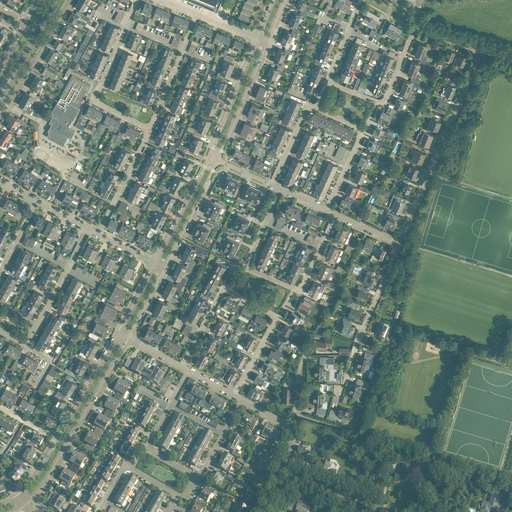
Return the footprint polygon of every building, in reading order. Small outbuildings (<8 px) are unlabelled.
[(190,0),(217,11),(221,0),(190,0)] [(306,3),(303,2),(299,0),(298,0),(296,6),(301,8),(300,11),(306,14),(316,18),(318,15),(313,13),(307,10),(308,9),(304,7),(306,3)] [(340,8),(345,0),(337,0),(334,5),(340,8)] [(351,1),(348,0),(345,0),(340,8),(346,11),(352,1),(351,1)] [(86,4),(79,1),(76,6),(82,10),(86,4)] [(252,11),(255,5),(245,1),(243,7),(252,11)] [(146,18),(144,24),(145,24),(147,25),(150,18),(148,17),(152,5),(145,3),(145,4),(142,2),(139,9),(142,11),(146,13),(144,17),(146,18)] [(126,11),(122,9),(122,10),(116,7),(115,10),(118,12),(124,15),(126,11)] [(160,19),(163,10),(157,7),(153,16),(160,19)] [(252,11),(243,7),(240,12),(250,16),(252,11)] [(91,19),(96,10),(93,9),(90,14),(87,13),(86,16),(90,18),(91,19)] [(90,18),(86,16),(77,11),(77,10),(75,14),(72,12),(70,16),(85,25),(87,23),(88,22),(90,18)] [(167,22),(170,13),(163,10),(160,19),(167,22)] [(368,24),(374,14),(368,11),(369,10),(368,10),(362,21),(368,24)] [(304,19),(306,14),(300,11),(299,14),(294,12),(291,18),(299,22),(300,22),(302,19),(304,19)] [(248,21),(250,16),(240,12),(238,17),(249,22),(248,21)] [(379,17),(374,14),(368,24),(374,27),(380,17),(379,17)] [(178,27),(182,18),(175,15),(171,25),(178,27)] [(85,25),(70,16),(67,21),(74,25),(75,23),(80,26),(82,27),(84,25),(85,25)] [(189,21),(182,18),(178,27),(186,31),(187,28),(186,28),(189,21)] [(297,25),(299,22),(291,18),(289,24),(294,27),(293,30),(299,32),(301,27),(297,25)] [(390,37),(396,27),(390,24),(391,23),(390,23),(384,33),(390,37)] [(74,27),(68,24),(66,26),(65,25),(62,30),(70,35),(72,32),(72,31),(74,27)] [(118,28),(111,24),(108,30),(116,33),(118,28)] [(202,36),(205,27),(198,25),(195,33),(202,36)] [(212,30),(205,27),(202,36),(209,39),(212,30)] [(401,30),(396,27),(390,37),(396,40),(402,29),(401,29),(401,30)] [(91,36),(94,30),(90,28),(89,28),(86,34),(91,36)] [(7,36),(7,35),(8,32),(2,29),(1,32),(0,32),(0,41),(1,40),(4,42),(7,36)] [(337,33),(332,31),(328,29),(327,32),(325,35),(335,39),(338,33),(337,33)] [(68,38),(70,35),(62,30),(59,36),(66,40),(65,41),(69,43),(71,40),(68,38)] [(114,39),(116,33),(108,30),(106,36),(114,39)] [(296,38),(299,32),(293,30),(292,33),(286,30),(283,37),(291,40),(293,36),(296,38)] [(376,39),(379,33),(375,31),(373,33),(370,31),(369,35),(376,39)] [(220,43),(223,35),(217,32),(213,40),(220,43)] [(142,37),(140,36),(132,33),(129,39),(137,42),(139,43),(142,37)] [(227,46),(230,38),(223,35),(220,43),(227,46)] [(335,39),(325,35),(324,39),(323,41),(333,45),(335,39)] [(114,39),(106,36),(103,42),(111,45),(114,39)] [(290,44),(291,40),(283,37),(281,43),(286,45),(285,48),(291,50),(293,45),(290,44)] [(62,42),(57,39),(53,46),(59,49),(61,45),(64,47),(65,44),(62,43),(62,42)] [(135,48),(137,42),(129,39),(127,45),(135,48)] [(235,40),(232,48),(239,51),(242,42),(235,40)] [(330,51),(333,45),(323,41),(322,44),(324,45),(323,48),(330,51)] [(109,51),(111,45),(103,42),(101,47),(109,51)] [(363,49),(364,47),(360,45),(355,43),(354,42),(352,49),(359,52),(360,48),(363,49)] [(420,43),(417,49),(424,52),(426,49),(430,50),(432,44),(427,42),(425,45),(420,43)] [(162,49),(164,50),(163,53),(171,56),(173,50),(163,46),(162,49)] [(289,56),(291,50),(285,48),(284,51),(279,49),(276,55),(284,58),(285,54),(289,56)] [(328,57),(330,51),(323,48),(322,51),(319,50),(318,53),(328,57)] [(51,49),(48,54),(54,58),(56,54),(60,57),(62,54),(57,51),(57,52),(56,52),(51,49)] [(77,61),(82,52),(78,49),(73,59),(77,61)] [(358,55),(359,52),(352,49),(349,55),(359,59),(360,56),(358,55)] [(428,54),(424,52),(417,49),(415,55),(420,57),(419,61),(424,63),(428,54)] [(444,53),(442,58),(441,60),(445,62),(446,59),(451,61),(454,52),(448,49),(446,54),(444,53)] [(132,54),(124,51),(122,57),(130,60),(132,54)] [(105,61),(107,55),(99,52),(97,58),(105,61)] [(171,56),(163,53),(162,56),(159,55),(158,58),(161,59),(169,62),(171,56)] [(328,57),(318,53),(315,62),(321,64),(323,61),(326,62),(328,57)] [(52,61),(54,58),(48,54),(45,60),(50,63),(50,64),(52,65),(55,67),(56,64),(54,62),(52,61)] [(393,58),(387,56),(382,54),(382,55),(383,55),(381,61),(391,65),(393,59),(393,58)] [(282,62),(284,58),(276,55),(273,61),(279,63),(278,66),(283,69),(286,64),(282,62)] [(357,64),(359,59),(349,55),(347,60),(357,64)] [(455,57),(453,64),(458,66),(458,64),(463,66),(466,57),(460,55),(458,59),(455,57)] [(127,66),(130,60),(122,57),(120,63),(127,66)] [(232,60),(225,57),(224,57),(223,60),(225,60),(222,66),(231,70),(234,64),(231,63),(232,60)] [(102,67),(105,61),(97,58),(94,63),(102,67)] [(191,59),(189,64),(197,68),(200,62),(191,58),(191,59)] [(77,61),(73,59),(69,66),(70,67),(72,68),(77,61)] [(166,68),(169,62),(161,59),(158,64),(166,68)] [(354,70),(357,64),(347,60),(345,66),(354,70)] [(391,65),(381,61),(379,64),(378,67),(388,71),(391,65)] [(425,63),(424,63),(419,61),(418,64),(412,61),(410,68),(417,71),(419,72),(420,69),(422,70),(425,63)] [(320,67),(321,64),(315,62),(312,67),(315,68),(313,71),(321,74),(323,68),(320,67)] [(102,67),(94,63),(92,69),(100,72),(102,67)] [(125,72),(127,66),(120,63),(117,69),(125,72)] [(58,72),(43,64),(39,70),(54,79),(56,75),(58,72)] [(164,73),(166,68),(158,64),(156,70),(164,73)] [(195,74),(197,68),(189,64),(187,70),(195,74)] [(229,76),(231,70),(222,66),(220,66),(216,76),(224,79),(225,75),(229,76)] [(280,78),(283,69),(278,66),(276,69),(271,67),(268,73),(276,76),(280,78)] [(352,76),(353,73),(354,70),(345,66),(342,72),(352,76)] [(388,71),(378,67),(377,69),(380,70),(378,73),(386,76),(388,71)] [(415,75),(417,71),(410,68),(407,74),(413,76),(411,79),(417,81),(419,76),(415,75)] [(98,78),(100,72),(92,69),(89,75),(98,78)] [(123,78),(125,72),(117,69),(115,74),(123,78)] [(164,73),(156,70),(154,76),(162,79),(164,73)] [(194,77),(195,74),(187,70),(184,76),(193,80),(194,80),(195,78),(195,77),(194,77)] [(318,80),(321,74),(313,71),(312,75),(310,74),(309,76),(318,80)] [(350,82),(352,76),(342,72),(340,78),(350,82)] [(275,80),(276,76),(268,73),(266,79),(271,81),(270,84),(276,87),(278,81),(275,80)] [(384,82),(386,76),(378,73),(377,77),(375,76),(373,78),(384,82)] [(447,76),(446,79),(448,80),(454,83),(456,79),(450,77),(451,74),(448,73),(447,76)] [(120,83),(123,78),(115,74),(112,80),(120,83)] [(52,124),(48,131),(49,132),(48,134),(55,138),(56,137),(58,138),(57,140),(64,143),(68,137),(71,138),(75,131),(69,128),(80,108),(78,108),(79,105),(83,99),(83,98),(81,97),(84,91),(87,92),(90,85),(91,85),(72,75),(68,82),(65,88),(58,100),(65,103),(64,106),(57,102),(50,114),(53,116),(49,123),(52,124)] [(43,80),(36,76),(33,81),(43,87),(44,85),(41,83),(43,80)] [(159,85),(162,79),(154,76),(151,82),(149,81),(147,84),(155,87),(156,84),(159,85)] [(190,86),(193,80),(184,76),(182,82),(181,82),(190,86)] [(223,82),(224,79),(216,76),(216,77),(215,79),(217,79),(214,85),(224,89),(226,83),(223,82)] [(316,86),(318,80),(309,76),(308,76),(306,82),(309,83),(316,86)] [(384,82),(373,78),(372,80),(373,81),(371,84),(381,88),(384,82)] [(420,83),(417,81),(411,79),(410,82),(405,80),(402,86),(409,89),(411,86),(417,88),(420,83)] [(118,89),(120,83),(112,80),(110,86),(118,89)] [(444,87),(441,94),(446,96),(446,95),(448,96),(448,97),(450,98),(450,97),(451,98),(456,87),(453,85),(454,83),(448,80),(446,83),(449,84),(447,88),(444,87)] [(43,87),(33,81),(29,87),(37,91),(39,88),(41,90),(43,87)] [(314,92),(316,86),(309,83),(307,86),(305,85),(304,88),(308,89),(313,91),(314,92)] [(154,90),(155,87),(147,84),(146,87),(149,88),(146,94),(154,97),(156,91),(154,90)] [(379,94),(381,88),(371,84),(369,90),(379,94)] [(189,89),(180,85),(180,86),(178,91),(186,95),(189,89)] [(221,95),(224,89),(214,85),(213,85),(212,86),(212,88),(213,88),(212,91),(210,91),(209,94),(216,98),(217,94),(221,95)] [(270,97),(273,91),(260,85),(257,92),(270,97)] [(412,90),(409,89),(402,86),(400,92),(405,94),(404,98),(409,100),(414,102),(416,98),(411,96),(411,94),(412,90)] [(185,98),(186,95),(178,91),(176,97),(184,101),(186,102),(187,99),(185,98)] [(26,92),(23,98),(30,102),(32,99),(34,100),(35,98),(37,99),(38,96),(32,93),(31,95),(26,92)] [(267,103),(270,97),(257,92),(255,98),(267,103)] [(152,103),(154,97),(146,94),(144,100),(141,99),(140,101),(147,104),(148,102),(152,103)] [(215,100),(216,98),(209,94),(207,98),(209,98),(208,102),(206,101),(205,103),(207,104),(216,108),(218,102),(215,100)] [(293,99),(291,103),(290,104),(298,108),(301,103),(301,102),(302,99),(291,95),(290,98),(293,99)] [(437,95),(433,104),(437,106),(435,109),(445,113),(449,104),(441,101),(443,97),(438,95),(437,95)] [(184,101),(176,97),(173,103),(181,107),(184,101)] [(30,102),(23,98),(19,104),(27,108),(25,111),(30,114),(32,111),(33,111),(34,109),(28,106),(30,102)] [(407,105),(409,100),(404,98),(402,101),(397,98),(394,105),(399,107),(402,108),(403,104),(407,105)] [(183,108),(181,107),(173,103),(171,109),(170,109),(176,112),(176,113),(180,115),(183,108)] [(213,114),(216,108),(207,104),(204,110),(202,110),(201,114),(208,117),(210,113),(213,114)] [(265,109),(252,104),(250,110),(262,115),(265,109)] [(296,113),(298,108),(290,104),(288,110),(296,113)] [(90,119),(95,109),(89,105),(84,115),(90,119)] [(97,122),(102,112),(95,109),(90,119),(97,122)] [(262,115),(250,110),(247,116),(260,122),(262,115)] [(296,113),(288,110),(285,115),(293,119),(296,113)] [(391,116),(387,114),(382,111),(381,114),(380,115),(381,115),(379,119),(388,123),(391,116)] [(178,116),(167,112),(165,118),(173,121),(176,122),(178,116)] [(207,119),(208,117),(201,114),(197,123),(208,127),(211,121),(207,119)] [(318,127),(322,117),(314,114),(309,123),(318,127)] [(109,126),(113,118),(107,115),(102,124),(105,125),(106,124),(109,126)] [(293,119),(285,115),(282,121),(288,123),(291,125),(291,124),(293,119)] [(438,119),(433,117),(432,116),(428,126),(433,128),(437,130),(441,122),(437,121),(438,119)] [(12,117),(9,122),(16,126),(18,127),(20,123),(24,126),(26,122),(20,119),(17,117),(16,119),(12,117)] [(325,130),(330,121),(322,117),(318,127),(325,130)] [(116,130),(120,121),(113,118),(109,126),(112,128),(112,129),(116,130)] [(171,127),(173,121),(165,118),(162,124),(171,127)] [(333,134),(338,125),(330,121),(325,130),(333,134)] [(16,132),(18,130),(19,128),(18,127),(16,126),(9,122),(6,127),(12,130),(16,132)] [(257,127),(245,122),(242,129),(255,134),(257,127)] [(206,133),(208,127),(197,123),(195,128),(189,126),(187,130),(193,133),(200,136),(202,132),(206,133)] [(168,133),(171,127),(162,124),(160,130),(168,133)] [(341,138),(346,128),(338,125),(333,134),(341,138)] [(120,141),(123,136),(129,139),(134,129),(128,126),(125,131),(124,132),(123,132),(122,133),(119,131),(117,135),(113,142),(119,145),(120,143),(120,141)] [(289,130),(288,129),(281,126),(278,132),(286,135),(289,130)] [(374,129),(372,134),(376,136),(375,139),(379,141),(380,138),(383,133),(386,135),(387,133),(388,132),(384,130),(381,129),(377,127),(375,130),(374,129)] [(427,130),(423,128),(421,127),(419,133),(422,134),(419,143),(424,145),(428,146),(433,135),(426,133),(427,130)] [(353,132),(346,128),(341,138),(341,139),(345,141),(345,139),(349,141),(353,132)] [(139,132),(134,129),(129,139),(135,142),(137,137),(140,131),(139,131),(139,132)] [(255,134),(242,129),(240,135),(252,140),(255,134)] [(3,132),(1,137),(13,144),(14,141),(12,140),(14,136),(11,135),(12,133),(6,130),(5,133),(3,132)] [(166,139),(168,133),(160,130),(158,136),(166,139)] [(306,131),(304,137),(311,141),(314,135),(306,131)] [(286,135),(278,132),(276,137),(284,141),(286,135)] [(199,138),(200,136),(193,133),(192,135),(194,136),(191,142),(200,146),(203,140),(199,138)] [(163,145),(166,139),(158,136),(155,141),(155,142),(163,145)] [(13,144),(1,137),(0,137),(0,143),(4,146),(6,143),(12,146),(13,144)] [(281,146),(284,141),(276,137),(273,143),(281,146)] [(309,146),(311,141),(304,137),(301,143),(309,146)] [(369,140),(366,147),(371,149),(372,150),(375,151),(377,148),(379,149),(382,143),(379,141),(375,139),(374,142),(369,140)] [(198,152),(200,146),(191,142),(189,148),(179,144),(177,148),(193,154),(194,151),(198,152)] [(279,152),(281,146),(273,143),(271,148),(279,152)] [(309,146),(301,143),(299,148),(306,152),(309,146)] [(239,159),(242,152),(238,150),(238,148),(235,147),(234,149),(235,149),(232,156),(233,156),(239,159)] [(127,158),(130,152),(122,148),(119,154),(127,158)] [(157,159),(160,153),(161,150),(157,148),(155,151),(153,150),(150,155),(157,159)] [(304,158),(306,152),(299,148),(296,154),(304,158)] [(425,154),(420,152),(412,149),(411,152),(413,153),(411,159),(417,161),(421,163),(425,154)] [(250,156),(242,152),(239,159),(247,162),(247,163),(250,156)] [(127,158),(119,154),(116,159),(124,163),(127,158)] [(9,170),(14,162),(7,158),(9,156),(6,155),(2,161),(4,163),(2,167),(3,167),(9,170)] [(157,159),(150,155),(147,161),(157,166),(159,160),(157,159)] [(371,162),(365,159),(361,157),(358,163),(361,165),(362,166),(362,165),(368,168),(371,162)] [(302,162),(299,160),(294,158),(291,164),(299,167),(302,162)] [(121,169),(124,163),(116,159),(113,165),(121,169)] [(190,169),(193,163),(185,159),(182,165),(190,169)] [(261,169),(264,162),(257,159),(253,166),(254,166),(261,169)] [(157,166),(147,161),(144,166),(151,170),(154,171),(157,166)] [(19,172),(23,165),(21,163),(20,165),(14,162),(9,170),(14,174),(15,174),(17,170),(19,172)] [(272,166),(264,162),(261,169),(268,172),(268,173),(272,166)] [(329,162),(326,168),(334,171),(337,166),(329,162)] [(296,173),(299,167),(291,164),(289,170),(296,173)] [(26,181),(31,172),(25,169),(26,166),(23,165),(19,172),(22,173),(19,177),(20,177),(26,181)] [(187,176),(190,169),(182,165),(178,172),(187,176)] [(148,176),(151,170),(144,166),(141,172),(148,176)] [(365,173),(363,172),(364,169),(357,166),(354,172),(357,173),(354,179),(359,181),(362,183),(364,178),(363,178),(365,173)] [(418,169),(414,167),(409,166),(407,171),(409,171),(408,176),(410,177),(415,178),(418,169)] [(105,175),(108,176),(108,177),(115,180),(118,175),(116,173),(117,170),(110,167),(105,175)] [(332,177),(334,171),(326,168),(324,173),(332,177)] [(294,179),(296,173),(289,170),(286,175),(294,179)] [(37,182),(41,175),(38,174),(37,176),(31,172),(26,181),(32,184),(32,185),(34,181),(37,182)] [(151,177),(148,176),(141,172),(140,174),(139,174),(138,177),(139,177),(138,178),(145,181),(144,183),(148,185),(149,183),(148,182),(151,177)] [(329,182),(332,177),(324,173),(321,179),(329,182)] [(46,178),(45,181),(42,179),(43,177),(41,175),(37,182),(39,184),(37,188),(37,187),(43,191),(48,183),(50,180),(46,178)] [(227,192),(233,178),(228,175),(227,177),(227,176),(224,183),(221,182),(218,188),(227,192)] [(291,185),(293,180),(294,179),(286,175),(284,181),(291,185)] [(181,187),(184,180),(176,176),(173,183),(181,187)] [(115,180),(108,177),(105,182),(112,186),(115,180)] [(400,177),(398,181),(401,181),(399,185),(399,186),(399,187),(399,188),(399,189),(400,189),(401,189),(399,193),(406,196),(408,193),(409,193),(412,186),(406,183),(407,180),(402,178),(400,177)] [(235,188),(238,182),(238,181),(238,180),(233,178),(227,192),(236,196),(238,190),(235,188)] [(327,188),(329,182),(321,179),(319,184),(327,188)] [(112,186),(105,182),(102,188),(110,192),(112,186)] [(143,186),(136,182),(133,188),(140,191),(143,186)] [(54,193),(58,185),(56,184),(55,187),(48,183),(43,191),(49,194),(49,195),(52,191),(54,193)] [(181,187),(173,183),(169,189),(178,194),(181,187)] [(324,193),(327,188),(319,184),(316,190),(324,193)] [(355,197),(359,189),(359,188),(349,184),(345,193),(355,197)] [(154,192),(156,189),(148,185),(147,188),(152,191),(149,196),(152,197),(154,192)] [(249,202),(255,188),(250,185),(249,187),(248,186),(245,193),(242,192),(240,198),(249,202)] [(373,191),(365,188),(360,185),(359,188),(359,189),(371,195),(371,194),(373,191)] [(373,191),(371,194),(376,196),(380,187),(375,185),(373,191)] [(107,197),(110,192),(102,188),(99,193),(107,197)] [(140,191),(133,188),(130,193),(138,197),(140,191)] [(257,198),(260,192),(259,191),(260,190),(255,188),(249,202),(258,206),(260,200),(257,198)] [(322,199),(324,193),(316,190),(314,195),(322,199)] [(68,204),(72,196),(66,193),(62,201),(68,204)] [(137,198),(138,197),(130,193),(127,199),(135,202),(137,198)] [(172,204),(175,198),(167,194),(164,200),(172,204)] [(391,199),(388,208),(392,209),(396,211),(400,212),(404,202),(406,199),(401,197),(393,194),(391,199)] [(79,200),(72,196),(68,204),(75,208),(79,200)] [(342,198),(339,205),(343,206),(342,208),(347,210),(349,206),(350,206),(351,207),(353,206),(354,205),(356,201),(346,196),(345,200),(342,198)] [(8,210),(13,202),(8,198),(5,202),(2,200),(0,202),(0,207),(1,209),(2,207),(8,210)] [(172,204),(164,200),(160,207),(168,211),(172,204)] [(219,213),(224,204),(218,201),(216,204),(210,201),(209,202),(208,201),(206,206),(219,213)] [(20,205),(13,202),(8,210),(15,214),(14,216),(17,218),(19,220),(24,213),(18,209),(20,205)] [(86,214),(90,206),(83,202),(79,210),(86,214)] [(289,218),(294,207),(291,206),(291,205),(289,204),(288,204),(288,205),(288,204),(288,205),(285,204),(284,204),(282,208),(282,209),(281,211),(282,212),(283,213),(284,212),(285,212),(288,214),(287,216),(287,217),(289,218)] [(97,209),(90,206),(86,214),(92,217),(97,209)] [(215,222),(219,213),(206,206),(203,211),(204,212),(204,213),(210,216),(209,219),(215,222)] [(300,210),(294,207),(289,218),(291,219),(292,217),(296,219),(298,214),(299,214),(299,213),(298,213),(300,210)] [(163,222),(166,216),(158,211),(155,218),(163,222)] [(248,221),(249,220),(242,217),(244,214),(238,211),(236,215),(237,215),(235,221),(247,227),(250,222),(248,221)] [(387,212),(384,218),(383,218),(380,224),(392,229),(396,221),(394,220),(394,219),(391,217),(393,214),(387,212)] [(36,214),(30,225),(33,227),(35,224),(38,226),(42,218),(36,214)] [(310,224),(314,216),(308,214),(307,216),(304,221),(310,224)] [(320,219),(314,216),(310,224),(312,225),(316,227),(320,219)] [(111,218),(107,227),(113,230),(118,222),(111,218)] [(163,222),(155,218),(151,224),(159,229),(163,222)] [(297,227),(299,221),(300,219),(297,218),(296,220),(295,223),(292,222),(291,224),(297,227)] [(48,235),(54,224),(49,221),(47,226),(43,224),(39,231),(48,235)] [(247,227),(235,221),(232,226),(231,226),(230,229),(235,232),(237,229),(243,232),(244,231),(245,232),(247,227)] [(124,236),(130,225),(127,223),(125,226),(122,224),(118,232),(124,236)] [(208,235),(212,227),(206,224),(205,227),(198,223),(198,224),(197,223),(194,228),(208,235)] [(57,240),(60,233),(56,231),(58,226),(54,224),(48,235),(57,240)] [(135,231),(131,229),(133,226),(130,225),(124,236),(131,239),(135,231)] [(340,227),(337,233),(347,238),(350,231),(339,226),(339,227),(340,227)] [(3,227),(0,231),(0,232),(8,236),(11,231),(3,227)] [(149,238),(152,231),(156,233),(157,231),(151,227),(146,236),(142,244),(149,248),(153,240),(149,238)] [(208,235),(194,228),(192,233),(193,234),(192,235),(199,238),(197,241),(203,244),(208,235)] [(66,244),(72,233),(67,230),(65,235),(60,233),(57,240),(66,244)] [(276,241),(279,235),(271,231),(269,238),(276,241)] [(76,235),(72,233),(66,244),(72,248),(76,241),(74,240),(76,235)] [(142,244),(146,236),(140,233),(135,241),(142,244)] [(347,238),(337,233),(334,238),(345,243),(347,238)] [(238,243),(232,240),(233,237),(227,234),(226,237),(227,238),(224,243),(224,244),(237,249),(239,244),(238,244),(238,243)] [(274,247),(276,241),(269,238),(266,243),(274,247)] [(373,244),(369,242),(369,240),(366,239),(367,240),(367,241),(363,239),(358,249),(361,250),(362,249),(365,251),(365,252),(370,254),(373,248),(371,247),(373,244)] [(235,254),(237,249),(224,244),(224,243),(223,243),(219,252),(225,255),(226,252),(233,255),(233,254),(235,254)] [(271,253),(274,247),(266,243),(263,249),(271,253)] [(88,258),(94,246),(89,244),(86,249),(85,248),(81,255),(88,258)] [(210,253),(205,250),(202,249),(196,246),(195,248),(187,245),(188,245),(185,251),(192,255),(194,252),(200,255),(203,254),(208,256),(210,253)] [(303,245),(300,251),(307,254),(308,254),(309,251),(310,248),(303,245)] [(342,250),(335,247),(331,245),(330,245),(331,245),(328,251),(339,256),(342,250)] [(97,263),(100,256),(96,254),(98,249),(94,246),(88,258),(97,263)] [(375,248),(371,257),(376,260),(378,257),(382,258),(385,250),(384,250),(385,249),(379,247),(378,250),(375,248)] [(30,261),(34,253),(26,249),(24,251),(22,250),(19,255),(27,259),(30,261)] [(268,258),(271,253),(263,249),(261,255),(268,258)] [(305,260),(307,254),(300,251),(298,250),(295,256),(297,256),(305,260)] [(191,259),(192,255),(185,251),(181,257),(181,258),(188,261),(187,264),(193,267),(196,261),(191,259)] [(339,256),(328,251),(326,257),(325,256),(330,259),(336,262),(339,256)] [(105,267),(112,256),(107,253),(104,258),(100,256),(97,263),(96,264),(99,266),(100,265),(105,267)] [(24,265),(27,259),(19,255),(16,260),(24,265)] [(266,264),(268,258),(261,255),(258,261),(266,264)] [(116,258),(112,256),(105,267),(114,272),(118,265),(114,263),(116,258)] [(302,266),(305,260),(297,256),(295,256),(292,262),(294,262),(302,266)] [(223,266),(226,261),(221,258),(219,263),(218,263),(215,261),(213,267),(215,268),(222,272),(225,267),(226,267),(223,266)] [(21,270),(24,265),(16,260),(13,266),(21,270)] [(263,270),(266,264),(258,261),(255,267),(263,270)] [(123,276),(129,265),(125,262),(122,267),(118,265),(114,272),(123,276)] [(302,266),(294,262),(292,268),(299,272),(302,266)] [(190,273),(193,267),(187,264),(185,267),(178,263),(178,264),(175,270),(183,274),(185,270),(190,273)] [(333,268),(327,265),(322,263),(323,264),(320,269),(330,274),(333,268)] [(49,264),(46,269),(55,273),(57,268),(57,269),(58,268),(49,264)] [(134,267),(129,265),(123,276),(132,281),(136,274),(131,272),(134,267)] [(19,275),(21,270),(13,266),(11,271),(19,275)] [(222,272),(215,268),(212,274),(219,278),(222,272)] [(297,277),(299,272),(292,268),(289,274),(297,277)] [(372,271),(367,269),(365,268),(362,275),(365,276),(362,283),(371,287),(376,277),(370,275),(372,271)] [(52,279),(55,273),(46,269),(43,274),(52,279)] [(330,274),(320,269),(317,275),(321,277),(328,280),(330,274)] [(181,277),(183,274),(175,270),(172,276),(171,276),(179,280),(177,282),(184,286),(187,280),(181,277)] [(49,284),(52,279),(43,274),(41,280),(49,284)] [(219,278),(212,274),(208,279),(216,284),(219,278)] [(294,283),(297,277),(289,274),(286,280),(294,283)] [(9,275),(6,280),(14,284),(17,279),(9,275)] [(74,277),(71,282),(79,286),(82,281),(74,277)] [(216,284),(208,279),(205,285),(213,289),(216,284)] [(11,290),(14,284),(6,280),(3,285),(11,290)] [(46,289),(49,284),(41,280),(38,285),(46,290),(46,289)] [(324,286),(318,284),(314,281),(313,282),(314,282),(312,288),(322,292),(324,286)] [(76,292),(79,286),(71,282),(68,288),(76,292)] [(122,290),(124,286),(117,282),(113,291),(125,296),(127,292),(122,290)] [(181,291),(184,286),(177,282),(176,285),(168,282),(169,282),(166,288),(174,292),(175,288),(181,291)] [(367,288),(362,286),(359,284),(357,289),(360,290),(357,297),(361,299),(365,301),(368,293),(365,292),(367,288)] [(11,290),(3,285),(0,289),(0,290),(8,295),(11,290)] [(210,295),(213,289),(205,285),(202,291),(201,293),(206,296),(209,298),(210,295)] [(73,297),(76,292),(68,288),(65,293),(73,297)] [(172,296),(174,292),(166,288),(162,294),(169,298),(168,301),(174,304),(177,298),(172,296)] [(322,292),(312,288),(309,293),(308,293),(313,295),(319,298),(322,292)] [(43,296),(44,295),(35,290),(32,295),(40,300),(43,295),(43,296)] [(122,302),(125,296),(113,291),(109,300),(115,303),(117,299),(122,302)] [(71,302),(73,297),(65,293),(63,298),(71,302)] [(209,298),(206,296),(201,293),(200,296),(197,301),(204,306),(207,300),(209,298)] [(40,300),(32,295),(29,300),(37,305),(40,300)] [(68,308),(71,302),(63,298),(60,303),(68,308)] [(115,303),(109,300),(106,298),(101,307),(104,309),(116,314),(118,310),(113,308),(115,303)] [(236,311),(239,306),(236,304),(237,304),(227,298),(224,305),(227,307),(227,308),(233,311),(234,310),(236,311)] [(37,305),(29,300),(26,306),(34,311),(37,305)] [(171,310),(174,304),(168,301),(166,304),(159,300),(156,306),(164,310),(166,307),(171,310)] [(201,311),(204,306),(197,301),(194,307),(201,311)] [(313,304),(312,303),(307,301),(306,304),(301,301),(297,308),(301,311),(306,313),(310,307),(311,308),(313,304)] [(358,304),(354,302),(351,301),(346,312),(346,313),(349,314),(349,315),(352,316),(351,316),(357,319),(358,315),(359,315),(361,312),(356,309),(358,304)] [(65,313),(68,308),(60,303),(57,309),(65,313)] [(26,306),(23,311),(27,314),(31,316),(34,311),(26,306)] [(162,314),(164,310),(156,306),(153,313),(153,312),(152,313),(160,316),(158,319),(164,322),(167,317),(162,314)] [(198,317),(201,311),(194,307),(191,313),(198,317)] [(243,307),(238,316),(248,321),(253,312),(243,307)] [(116,314),(104,309),(99,318),(106,321),(108,317),(113,319),(116,314)] [(312,319),(305,316),(298,312),(297,315),(292,312),(292,313),(289,319),(288,318),(288,319),(293,321),(297,324),(301,318),(303,319),(304,318),(310,322),(312,319)] [(195,322),(198,317),(191,313),(187,319),(195,323),(195,322)] [(54,315),(51,320),(58,325),(61,326),(64,321),(65,319),(60,316),(59,318),(54,315)] [(252,317),(249,323),(253,325),(262,330),(267,320),(263,318),(263,319),(256,315),(255,318),(252,317)] [(104,326),(106,321),(99,318),(97,317),(96,317),(92,325),(94,327),(106,333),(108,328),(104,326)] [(349,319),(344,317),(343,317),(341,322),(344,324),(340,332),(349,336),(351,331),(353,327),(347,325),(349,319)] [(230,324),(219,318),(219,319),(217,324),(226,330),(228,327),(230,324)] [(55,330),(58,325),(51,320),(47,325),(55,330)] [(382,336),(385,329),(387,330),(388,327),(387,324),(384,323),(383,324),(379,323),(376,329),(375,329),(374,332),(378,334),(377,338),(382,340),(384,337),(382,336)] [(223,335),(225,332),(226,330),(217,324),(215,327),(214,328),(214,330),(213,329),(213,330),(223,335)] [(294,329),(290,327),(285,324),(281,331),(288,335),(290,331),(292,332),(294,329)] [(52,335),(55,330),(47,325),(44,330),(52,335)] [(151,340),(155,332),(151,330),(153,327),(150,325),(144,336),(144,337),(144,336),(151,340)] [(106,333),(94,327),(91,333),(90,332),(88,335),(89,336),(95,338),(96,339),(97,339),(99,335),(104,337),(106,333)] [(49,340),(52,335),(44,330),(41,336),(49,340)] [(159,334),(155,332),(151,340),(156,343),(163,332),(160,331),(159,334)] [(256,339),(247,334),(245,337),(248,338),(247,341),(253,344),(255,342),(255,341),(255,340),(256,339)] [(169,350),(173,342),(170,340),(171,337),(168,335),(162,346),(162,347),(162,346),(169,350)] [(220,340),(210,335),(210,336),(208,341),(217,346),(220,340)] [(46,345),(49,340),(41,336),(38,341),(46,345)] [(93,342),(95,338),(89,336),(88,339),(84,345),(88,346),(87,347),(95,351),(99,345),(93,342)] [(288,339),(282,336),(281,338),(278,337),(274,344),(280,347),(282,349),(285,345),(288,346),(289,344),(291,341),(288,339)] [(332,346),(332,343),(332,338),(325,338),(325,341),(316,341),(316,349),(327,349),(327,346),(332,346)] [(43,351),(46,345),(38,341),(35,346),(43,351)] [(181,342),(178,341),(176,344),(173,342),(169,350),(175,353),(174,353),(175,353),(181,342)] [(214,352),(217,346),(208,341),(206,344),(206,343),(205,345),(205,346),(204,346),(214,352)] [(253,344),(247,341),(245,344),(242,342),(241,345),(250,350),(253,344)] [(11,355),(16,346),(15,346),(14,346),(9,343),(7,348),(5,351),(11,355)] [(92,357),(95,351),(87,347),(88,346),(84,345),(82,348),(81,351),(79,354),(84,357),(86,354),(92,357)] [(17,347),(16,346),(11,355),(16,358),(10,369),(13,371),(17,365),(22,356),(19,354),(22,350),(17,347)] [(283,353),(277,349),(276,352),(271,350),(267,357),(270,358),(277,362),(280,355),(282,356),(283,353)] [(247,356),(247,355),(238,350),(236,353),(239,354),(238,357),(244,361),(245,358),(246,358),(246,357),(247,356)] [(211,357),(201,352),(198,357),(205,361),(207,358),(210,360),(211,357)] [(374,354),(367,352),(365,358),(361,356),(361,357),(362,357),(360,362),(358,362),(358,364),(357,364),(355,369),(358,369),(358,370),(362,372),(362,370),(365,371),(366,367),(367,368),(369,363),(367,363),(369,357),(372,358),(374,354)] [(82,360),(84,357),(79,354),(77,357),(75,360),(78,362),(77,365),(85,369),(88,363),(82,360)] [(27,367),(32,358),(31,358),(26,355),(25,358),(22,356),(17,365),(20,367),(22,364),(27,367)] [(244,361),(238,357),(235,356),(233,358),(231,361),(241,367),(241,366),(244,361)] [(317,378),(317,379),(321,379),(321,378),(324,378),(324,374),(325,374),(326,370),(324,370),(324,363),(334,364),(334,357),(321,356),(321,365),(317,365),(317,371),(315,371),(315,373),(314,373),(314,378),(317,378)] [(204,364),(205,361),(198,357),(197,360),(196,360),(196,361),(195,363),(205,369),(207,365),(204,364)] [(34,359),(32,358),(27,367),(28,367),(26,370),(29,371),(30,369),(33,370),(38,362),(33,359),(34,359)] [(136,373),(143,362),(138,359),(135,364),(131,361),(128,360),(129,360),(128,359),(124,367),(124,366),(136,373)] [(145,378),(149,371),(144,369),(147,364),(143,362),(136,373),(145,378)] [(264,362),(261,369),(266,372),(266,373),(269,375),(273,369),(276,370),(276,369),(282,372),(284,369),(272,363),(270,365),(264,362)] [(85,369),(77,365),(73,371),(70,369),(70,370),(68,372),(73,375),(75,372),(81,375),(85,369)] [(238,372),(228,367),(225,372),(235,377),(236,375),(237,375),(237,374),(238,372)] [(154,383),(160,371),(155,369),(153,373),(149,371),(145,378),(154,383)] [(165,374),(160,371),(154,383),(162,387),(163,386),(165,383),(166,380),(172,383),(173,380),(167,377),(165,380),(162,378),(165,374)] [(232,383),(235,377),(225,372),(222,378),(232,383)] [(71,380),(72,377),(67,374),(62,384),(65,385),(73,390),(76,384),(71,380)] [(264,378),(258,375),(254,381),(258,383),(256,386),(261,389),(263,385),(264,386),(268,380),(264,378)] [(292,377),(288,376),(283,384),(282,400),(291,401),(292,389),(290,388),(290,385),(291,386),(292,377)] [(364,384),(364,385),(368,386),(369,382),(359,378),(357,384),(353,383),(353,384),(352,389),(350,388),(350,390),(349,390),(347,395),(350,396),(350,397),(354,398),(354,397),(357,398),(358,393),(359,394),(361,390),(359,389),(361,383),(364,384)] [(133,383),(130,381),(126,379),(123,383),(119,380),(116,384),(128,391),(133,383)] [(123,400),(128,391),(116,384),(113,389),(118,392),(116,396),(123,400)] [(69,396),(73,390),(65,385),(63,388),(60,387),(59,390),(57,393),(63,396),(62,395),(63,392),(69,396)] [(198,397),(202,390),(196,387),(196,386),(192,393),(189,392),(185,398),(191,401),(194,395),(198,397)] [(251,387),(247,394),(257,399),(262,390),(261,389),(256,386),(255,386),(254,389),(251,387)] [(7,400),(13,389),(11,387),(9,391),(3,387),(0,392),(3,393),(1,396),(6,399),(7,400)] [(17,396),(14,393),(16,390),(13,389),(7,400),(8,401),(8,400),(13,403),(17,396)] [(204,408),(207,402),(204,400),(208,393),(202,390),(198,397),(201,399),(198,405),(204,408)] [(315,405),(314,406),(318,406),(318,414),(325,415),(325,408),(322,408),(322,402),(324,402),(324,397),(322,397),(323,393),(320,393),(320,392),(316,391),(316,392),(313,392),(313,397),(314,397),(314,399),(315,400),(315,405)] [(61,399),(63,396),(57,393),(55,396),(51,402),(62,408),(66,402),(61,399)] [(118,409),(123,400),(116,396),(113,400),(109,398),(106,402),(118,409)] [(216,408),(220,400),(214,397),(214,396),(210,403),(207,402),(204,408),(210,411),(213,405),(216,408)] [(24,410),(29,402),(22,399),(18,406),(23,409),(22,409),(24,410)] [(226,403),(220,400),(216,408),(220,409),(216,415),(222,418),(226,412),(223,410),(227,403),(226,403)] [(34,406),(29,402),(24,410),(25,411),(25,410),(30,413),(34,406)] [(62,408),(51,402),(48,408),(46,411),(51,414),(53,411),(59,414),(62,408)] [(113,417),(118,409),(106,402),(103,407),(108,409),(106,413),(113,417)] [(145,402),(143,406),(148,408),(154,411),(157,405),(151,402),(149,405),(147,404),(147,403),(145,402)] [(151,417),(154,411),(148,408),(147,411),(144,410),(145,409),(143,408),(141,412),(145,414),(151,417)] [(330,410),(328,417),(334,419),(335,416),(341,418),(341,419),(345,420),(345,419),(350,420),(350,417),(352,418),(353,414),(352,413),(352,411),(348,409),(348,410),(345,410),(345,411),(340,410),(340,409),(339,409),(338,413),(330,410)] [(49,417),(51,414),(46,411),(41,420),(49,425),(48,425),(49,426),(50,425),(52,426),(55,420),(49,417)] [(108,426),(113,417),(106,413),(103,418),(99,415),(96,419),(108,426)] [(148,423),(151,417),(145,414),(143,417),(141,416),(142,415),(139,414),(137,417),(139,418),(148,423)] [(176,414),(173,420),(181,424),(184,419),(176,414)] [(247,427),(252,418),(246,415),(242,423),(245,424),(244,426),(247,427)] [(148,423),(139,418),(136,424),(145,428),(148,423)] [(258,422),(252,418),(247,427),(253,431),(255,426),(256,427),(258,423),(257,423),(258,422)] [(103,435),(108,426),(96,419),(93,424),(98,427),(96,431),(103,435)] [(7,431),(12,423),(7,420),(2,428),(7,431)] [(178,429),(181,424),(173,420),(170,425),(178,429)] [(17,426),(12,423),(7,431),(13,434),(17,426)] [(175,435),(178,429),(170,425),(168,430),(175,435)] [(269,438),(273,430),(267,427),(261,437),(264,439),(265,436),(269,438)] [(136,438),(139,433),(133,429),(131,433),(129,431),(129,430),(128,429),(126,433),(130,435),(136,438)] [(172,440),(175,435),(168,430),(165,435),(172,440)] [(205,430),(202,436),(210,440),(213,435),(205,430)] [(280,434),(273,430),(269,438),(272,440),(271,442),(274,444),(280,434)] [(97,443),(103,435),(96,431),(93,435),(89,432),(86,437),(97,443)] [(28,439),(29,440),(28,442),(27,443),(32,446),(34,447),(36,444),(40,446),(44,440),(42,439),(42,438),(41,438),(36,435),(33,434),(32,433),(28,439)] [(133,444),(136,438),(130,435),(128,438),(126,437),(126,436),(124,435),(122,438),(127,441),(133,444)] [(169,445),(172,440),(165,435),(162,441),(169,445)] [(207,445),(210,440),(202,436),(199,441),(207,445)] [(247,444),(249,441),(248,440),(242,437),(240,440),(234,436),(230,443),(238,447),(239,443),(243,445),(244,443),(247,444)] [(92,452),(97,443),(86,437),(83,441),(88,444),(86,448),(92,452)] [(127,441),(125,444),(123,443),(123,441),(121,440),(119,444),(124,447),(124,446),(130,449),(133,444),(127,441)] [(167,450),(169,445),(162,441),(159,446),(163,448),(161,452),(167,455),(169,452),(167,450)] [(204,451),(207,445),(199,441),(197,446),(204,451)] [(31,449),(32,446),(27,443),(25,446),(22,452),(33,458),(36,452),(31,449)] [(238,447),(230,443),(227,449),(233,452),(232,455),(238,458),(238,459),(240,455),(238,454),(239,452),(236,450),(238,447)] [(126,456),(130,449),(124,446),(124,447),(122,450),(120,448),(120,447),(118,446),(116,450),(126,456)] [(201,456),(204,451),(197,446),(194,451),(201,456)] [(306,449),(299,447),(298,452),(305,454),(312,455),(313,452),(306,451),(306,449)] [(88,455),(81,451),(79,455),(74,452),(71,457),(83,463),(88,455)] [(201,456),(194,451),(191,457),(199,461),(201,456)] [(33,458),(22,452),(19,458),(17,462),(21,465),(24,461),(29,464),(33,458)] [(234,459),(224,454),(220,461),(228,465),(230,462),(232,463),(234,459)] [(271,459),(271,458),(261,454),(259,457),(258,457),(258,456),(256,460),(261,462),(267,465),(270,459),(271,459)] [(117,465),(121,459),(115,456),(113,459),(110,457),(111,456),(109,455),(107,459),(111,461),(112,461),(117,465)] [(78,472),(83,463),(71,457),(69,461),(74,464),(71,468),(78,472)] [(199,461),(191,457),(188,462),(196,466),(199,461)] [(267,465),(261,462),(256,460),(253,467),(262,471),(261,470),(261,469),(266,471),(265,470),(267,465)] [(114,470),(117,465),(112,461),(111,461),(110,464),(107,463),(108,462),(106,461),(104,464),(108,467),(114,470)] [(232,467),(228,465),(220,461),(217,467),(227,472),(229,473),(230,471),(232,467)] [(316,465),(315,470),(319,472),(318,472),(327,475),(327,474),(330,475),(335,477),(337,472),(337,471),(334,470),(335,469),(335,468),(335,467),(334,466),(334,465),(333,465),(330,464),(330,463),(322,461),(321,462),(318,461),(316,465)] [(19,468),(21,465),(17,462),(15,465),(11,470),(13,472),(13,473),(20,478),(24,472),(19,468)] [(410,466),(406,465),(401,464),(400,468),(402,468),(401,475),(398,474),(398,475),(395,475),(395,479),(397,479),(397,480),(403,481),(404,477),(408,478),(410,466)] [(114,470),(108,467),(106,470),(104,469),(104,467),(103,466),(101,470),(111,476),(114,470)] [(73,481),(78,472),(71,468),(69,472),(64,470),(61,474),(73,481)] [(107,482),(111,476),(101,470),(99,472),(97,476),(100,478),(99,479),(105,483),(106,481),(107,482)] [(214,472),(210,480),(213,482),(213,483),(217,485),(219,480),(218,480),(220,476),(224,479),(226,475),(219,471),(218,474),(214,472)] [(16,483),(20,478),(13,473),(9,478),(6,476),(3,478),(6,482),(11,479),(16,483)] [(68,489),(73,481),(61,474),(59,479),(63,481),(61,485),(66,489),(68,489)] [(261,481),(262,479),(252,475),(250,479),(252,479),(251,482),(259,486),(260,482),(261,482),(261,481)] [(130,476),(126,481),(134,485),(137,480),(130,476)] [(101,489),(105,484),(98,480),(97,483),(94,482),(95,481),(93,480),(91,484),(95,486),(101,489)] [(131,491),(134,485),(126,481),(123,486),(131,491)] [(234,485),(245,489),(246,486),(236,481),(234,485)] [(203,491),(202,494),(209,498),(212,494),(213,495),(215,492),(205,485),(202,490),(203,491)] [(98,495),(101,489),(95,486),(94,489),(91,488),(92,487),(90,486),(88,489),(92,492),(98,495)] [(131,491),(123,486),(120,491),(128,496),(131,491)] [(253,500),(256,493),(248,490),(245,489),(241,497),(247,499),(248,498),(253,500)] [(95,501),(98,495),(92,492),(90,495),(88,493),(88,492),(86,491),(84,495),(89,497),(95,501)] [(125,501),(128,496),(120,491),(117,497),(125,501)] [(158,492),(155,498),(163,502),(166,497),(158,492)] [(53,510),(60,498),(51,493),(47,500),(52,503),(49,507),(53,510)] [(207,503),(209,498),(202,494),(200,497),(198,496),(196,501),(207,507),(208,504),(207,503)] [(489,504),(484,502),(480,511),(489,511),(490,511),(495,511),(501,497),(492,494),(489,504)] [(89,497),(87,500),(85,499),(85,498),(83,497),(81,501),(91,507),(95,501),(89,497)] [(122,506),(125,501),(117,497),(114,502),(122,506)] [(65,510),(69,503),(60,498),(53,510),(57,511),(58,511),(61,508),(65,510)] [(163,502),(155,498),(152,503),(160,507),(163,502)] [(207,507),(196,501),(193,505),(195,506),(193,509),(198,511),(201,511),(203,509),(205,510),(207,507)] [(75,511),(77,508),(69,503),(65,510),(67,511),(75,511)] [(155,511),(157,511),(160,507),(152,503),(149,508),(155,511)] [(236,503),(233,511),(235,511),(245,511),(247,508),(236,503)]
